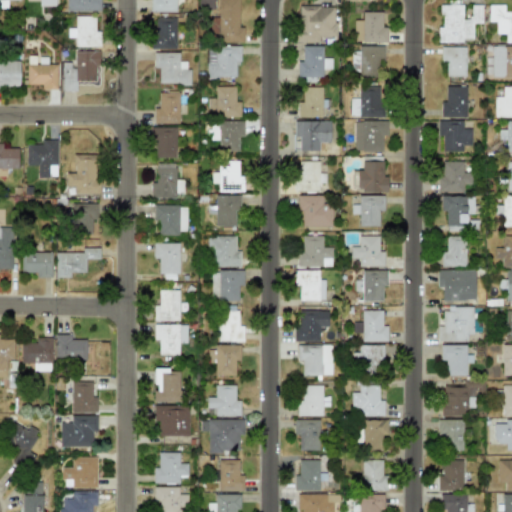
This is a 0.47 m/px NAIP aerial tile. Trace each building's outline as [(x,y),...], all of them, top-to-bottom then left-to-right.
[(65,0),(66,11),(99,11),(99,0),(65,0)] [(175,12),(175,0),(149,0),(149,11),(175,12)] [(197,0),(197,9),(213,9),(213,0),(197,0)] [(239,0),(217,0),(218,17),(209,17),(209,34),(217,34),(217,42),(240,42),(239,0)] [(437,42),(472,42),(472,23),(483,23),(483,5),(470,5),(470,15),(462,15),(462,4),(440,4),(440,28),(437,28),(437,42)] [(511,11),(503,12),(503,5),(487,5),(487,22),(495,22),(495,35),(505,35),(505,42),(511,42),(511,11)] [(297,43),(318,42),(318,37),(335,36),(334,6),(296,7),(297,43)] [(353,20),(353,42),(386,42),(386,28),(380,28),(381,12),(361,12),(361,20),(353,20)] [(94,17),(75,16),(74,29),(66,29),(66,37),(74,37),(74,46),(100,47),(100,32),(94,31),(94,17)] [(175,49),(175,19),(154,18),(153,49),(175,49)] [(205,77),(234,78),(235,62),(239,62),(240,46),(215,46),(214,63),(206,63),(205,77)] [(322,46),(301,46),(302,61),(296,61),(297,77),(322,77),(322,69),(331,69),(330,58),(322,58),(322,46)] [(465,76),(465,46),(440,46),(440,62),(445,62),(445,76),(465,76)] [(491,77),(511,77),(511,46),(491,46),(491,77)] [(351,71),(357,71),(358,81),(377,80),(377,60),(383,60),(383,47),(350,48),(351,71)] [(74,51),(74,62),(61,62),(61,92),(76,92),(76,81),(97,81),(97,52),(74,51)] [(188,85),(189,62),(178,62),(178,53),(153,52),(153,68),(158,68),(158,84),(188,85)] [(56,90),(56,64),(46,64),(46,56),(26,56),(26,84),(41,84),(41,89),(56,90)] [(19,62),(0,61),(0,86),(19,87),(19,62)] [(466,87),(444,86),(444,101),(440,101),(440,117),(465,118),(466,87)] [(493,117),(511,117),(511,86),(502,87),(501,97),(493,97),(493,117)] [(239,117),(239,102),(234,102),(235,87),(215,87),(214,98),(207,98),(206,108),(216,108),(216,117),(239,117)] [(321,87),(301,87),(302,102),(296,102),(297,117),(321,117),(321,87)] [(378,116),(379,87),(358,87),(357,116),(378,116)] [(157,92),(157,107),(153,107),(153,124),(178,124),(178,92),(157,92)] [(383,152),(383,121),(353,120),(352,151),(383,152)] [(241,121),(217,121),(217,151),(240,152),(241,121)] [(329,121),(293,121),(293,151),(318,151),(318,143),(329,143),(329,121)] [(462,121),(437,121),(436,136),(441,136),(441,152),(461,152),(462,146),(470,146),(471,128),(462,128),(462,121)] [(511,121),(505,121),(505,130),(498,130),(497,141),(505,141),(505,152),(511,152),(511,121)] [(175,159),(175,128),(150,127),(150,143),(154,143),(154,158),(175,159)] [(25,165),(37,166),(36,177),(55,178),(56,140),(40,140),(40,145),(25,144),(25,165)] [(0,168),(17,168),(17,149),(1,149),(1,143),(0,143),(0,168)] [(65,186),(74,186),(74,193),(96,194),(97,155),(73,154),(73,173),(65,173),(65,186)] [(385,191),(385,160),(360,161),(361,170),(355,170),(356,192),(385,191)] [(218,191),(240,191),(239,161),(218,162),(218,172),(210,172),(210,184),(218,184),(218,191)] [(318,161),(298,161),(298,177),(293,177),(293,192),(322,192),(322,184),(325,184),(325,173),(318,173),(318,161)] [(436,176),(436,192),(462,192),(461,161),(441,162),(442,176),(436,176)] [(174,199),(175,164),(155,163),(155,182),(150,182),(150,198),(174,199)] [(238,196),(215,195),(214,226),(237,226),(238,196)] [(383,196),(357,195),(357,205),(351,205),(351,214),(358,214),(358,226),(378,226),(378,211),(383,211),(383,196)] [(472,214),(472,198),(466,198),(466,196),(440,195),(439,212),(445,212),(445,227),(466,227),(466,214),(472,214)] [(501,226),(511,226),(511,195),(502,196),(501,226)] [(301,226),(331,227),(331,207),(322,207),(323,196),(296,196),(296,211),(301,211),(301,226)] [(185,234),(186,206),(153,205),(153,221),(158,221),(157,234),(185,234)] [(0,268),(11,269),(12,227),(0,227),(0,268)] [(296,266),(331,267),(331,247),(321,247),(321,236),(302,235),(301,253),(296,253),(296,266)] [(382,266),(382,252),(378,252),(378,235),(358,235),(358,247),(350,246),(350,258),(358,258),(358,266),(382,266)] [(240,267),(239,251),(235,251),(234,236),(208,237),(209,267),(240,267)] [(445,252),(440,252),(439,266),(465,267),(465,236),(445,236),(445,252)] [(511,266),(511,236),(501,236),(501,248),(493,248),(493,258),(501,258),(501,266),(511,266)] [(178,243),(153,243),(153,259),(158,259),(158,274),(178,274),(178,243)] [(82,253),(54,252),(54,278),(70,278),(70,272),(85,273),(85,259),(99,259),(99,248),(82,248),(82,253)] [(51,277),(51,252),(20,253),(21,273),(36,272),(36,278),(51,277)] [(243,271),(218,270),(217,301),(238,301),(238,286),(242,286),(243,271)] [(323,300),(324,279),(318,279),(318,270),(293,270),(293,286),(298,286),(298,300),(323,300)] [(385,271),(361,270),(361,280),(354,280),(354,291),(361,291),(360,300),(381,301),(381,286),(385,286),(385,271)] [(436,288),(441,288),(441,301),(474,300),(474,270),(436,270),(436,288)] [(178,321),(178,290),(158,290),(158,305),(153,305),(153,321),(178,321)] [(237,326),(237,306),(217,305),(216,341),(242,342),(243,326),(237,326)] [(437,341),(467,341),(467,333),(477,333),(477,322),(474,322),(474,307),(452,307),(452,311),(442,310),(442,326),(437,326),(437,341)] [(296,341),(318,342),(318,327),(327,327),(327,311),(297,310),(296,341)] [(381,310),(361,311),(361,322),(352,322),(352,333),(361,333),(361,342),(387,341),(386,326),(381,326),(381,310)] [(158,355),(178,355),(178,343),(186,343),(186,324),(152,325),(153,340),(157,339),(158,355)] [(85,360),(85,340),(70,339),(70,334),(54,334),(54,360),(85,360)] [(20,343),(20,364),(40,363),(40,371),(51,370),(50,337),(34,338),(35,343),(20,343)] [(0,375),(5,375),(6,361),(13,361),(13,339),(0,338),(0,375)] [(330,375),(330,345),(296,345),(296,361),(301,361),(301,375),(330,375)] [(382,345),(357,346),(358,373),(383,373),(382,345)] [(439,345),(440,361),(445,361),(445,376),(465,376),(465,363),(472,363),(472,355),(465,355),(465,345),(439,345)] [(511,375),(511,345),(501,345),(501,375),(511,375)] [(153,402),(178,402),(178,369),(153,369),(153,402)] [(90,381),(70,382),(71,413),(96,413),(96,397),(91,397),(90,381)] [(350,409),(359,409),(359,416),(383,416),(383,400),(378,400),(378,384),(358,384),(358,393),(350,393),(350,409)] [(235,385),(214,385),(214,397),(206,397),(206,415),(239,416),(239,400),(234,400),(235,385)] [(296,416),(322,416),(321,406),(328,406),(328,397),(321,397),(321,385),(301,386),(301,401),(296,401),(296,416)] [(467,415),(466,385),(441,386),(442,416),(467,415)] [(501,417),(511,416),(511,385),(501,385),(501,417)] [(157,436),(187,436),(188,407),(153,406),(152,422),(158,422),(157,436)] [(59,447),(91,447),(91,433),(96,433),(96,416),(70,416),(70,422),(59,423),(59,447)] [(207,450),(241,449),(241,419),(206,419),(207,450)] [(297,451),(318,451),(319,420),(293,419),(292,435),(298,435),(297,451)] [(439,419),(439,450),(462,451),(462,420),(439,419)] [(504,450),(511,450),(511,419),(504,419),(504,424),(493,423),(492,444),(504,444),(504,450)] [(361,420),(361,450),(383,450),(384,420),(361,420)] [(13,456),(29,465),(35,455),(27,450),(38,431),(28,426),(25,431),(12,423),(1,444),(15,452),(13,456)] [(178,452),(157,453),(157,468),(152,468),(152,484),(178,483),(178,478),(187,477),(186,463),(178,464),(178,452)] [(95,457),(71,457),(71,467),(59,468),(60,479),(70,479),(70,488),(96,488),(95,457)] [(217,490),(242,491),(242,475),(237,475),(237,460),(217,460),(217,490)] [(318,491),(319,482),(325,482),(325,473),(318,473),(318,460),(298,460),(298,475),(293,475),(293,490),(318,491)] [(383,490),(383,460),(360,460),(361,491),(383,490)] [(436,491),(461,491),(462,460),(441,460),(441,475),(436,475),(436,491)] [(496,482),(504,482),(504,490),(511,490),(511,460),(497,460),(496,482)] [(39,511),(41,482),(22,482),(21,511),(39,511)] [(153,486),(152,502),(157,502),(156,511),(184,511),(185,487),(153,486)] [(90,511),(91,507),(96,507),(96,491),(70,491),(70,498),(59,498),(59,511),(90,511)] [(206,511),(234,511),(234,509),(240,509),(239,494),(214,495),(214,503),(206,503),(206,511)] [(296,494),(296,510),(301,510),(300,511),(332,511),(332,502),(324,502),(324,494),(296,494)] [(465,511),(465,494),(440,494),(440,510),(444,510),(443,511),(465,511)] [(511,511),(511,494),(501,494),(500,511),(511,511)] [(377,511),(378,509),(383,508),(383,495),(357,495),(357,511),(377,511)]
